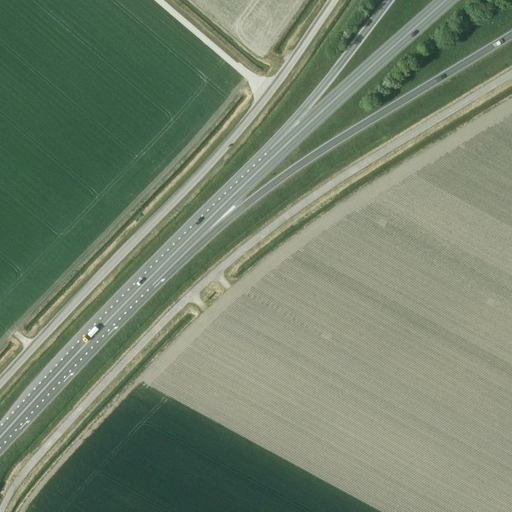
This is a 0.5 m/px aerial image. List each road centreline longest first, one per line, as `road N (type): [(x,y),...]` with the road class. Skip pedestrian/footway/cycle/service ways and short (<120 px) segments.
road 1 (unclassified): [(1,511),(27,467),(193,292),(323,190),(511,77)]
road 2 (unclassified): [(0,381),(230,138),(334,0)]
road 3 (trunk): [(148,279),(326,145),(511,33)]
road 4 (trunk): [(275,154),(449,0)]
road 5 (trunk): [(0,437),(148,279)]
road 6 (trunk): [(388,0),(275,154)]
road 7 (trunk): [(148,279),(275,154)]
